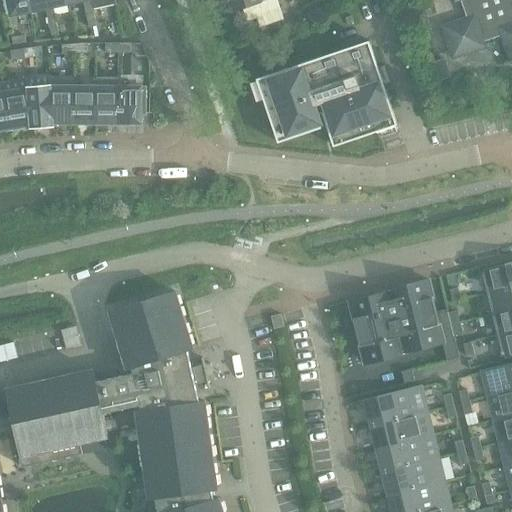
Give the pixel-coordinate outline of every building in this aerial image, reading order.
[(7,0),(11,16),(30,12),(27,0),(7,0)] [(27,0),(30,12),(46,9),(48,22),(56,21),(53,8),(49,8),(47,0),(27,0)] [(47,0),(49,8),(53,8),(68,4),(67,0),(47,0)] [(67,0),(68,4),(83,1),(86,15),(93,13),(92,9),(90,0),(88,0),(87,0),(86,0),(67,0)] [(86,0),(87,0),(88,0),(90,0),(92,9),(116,5),(114,0),(86,0)] [(228,0),(233,12),(243,9),(249,7),(251,13),(258,16),(259,18),(262,27),(283,20),(276,0),(228,0)] [(511,0),(453,0),(454,3),(460,1),(461,4),(466,17),(441,26),(453,60),(487,48),(485,42),(499,37),(508,62),(511,60),(511,0)] [(96,26),(93,13),(86,15),(89,28),(96,26)] [(58,34),(56,21),(48,22),(51,36),(58,34)] [(302,35),(298,21),(285,25),(290,39),(302,35)] [(25,36),(12,38),(13,45),(26,43),(25,36)] [(334,147),(398,125),(369,41),(257,79),(278,143),(321,128),(317,115),(323,113),(334,147)] [(87,43),(74,44),(75,54),(87,53),(87,43)] [(105,53),(118,53),(118,43),(105,43),(105,53)] [(131,44),(118,43),(118,53),(131,53),(131,44)] [(74,44),(61,45),(62,55),(73,54),(75,54),(74,44)] [(41,47),(23,49),(24,59),(42,56),(41,47)] [(12,61),(24,59),(23,49),(10,51),(12,61)] [(444,60),(427,66),(433,84),(450,79),(444,60)] [(26,80),(27,89),(31,125),(30,125),(30,130),(54,128),(53,123),(52,123),(50,87),(49,77),(49,76),(25,78),(26,80)] [(75,77),(49,77),(50,87),(52,123),(53,123),(74,123),(74,125),(74,88),(75,77)] [(117,125),(118,88),(118,78),(96,78),(96,88),(96,123),(117,124),(117,125)] [(10,128),(30,125),(31,125),(27,89),(26,80),(2,83),(10,130),(11,130),(10,128)] [(9,130),(10,130),(2,83),(0,83),(0,130),(9,129),(9,130)] [(75,123),(96,123),(96,88),(74,88),(74,125),(75,124),(75,123)] [(145,88),(118,88),(117,125),(118,125),(118,124),(140,124),(140,114),(145,114),(145,88)] [(511,264),(480,272),(485,294),(511,287),(511,264)] [(456,276),(449,277),(450,285),(458,283),(456,276)] [(406,354),(404,348),(442,339),(436,312),(429,280),(387,291),(388,293),(349,302),(364,364),(406,354)] [(511,287),(485,294),(490,315),(511,309),(511,287)] [(460,300),(457,288),(450,290),(453,302),(460,300)] [(0,511),(1,511),(0,501),(0,432),(16,429),(21,454),(20,454),(22,467),(83,454),(80,442),(108,436),(103,414),(116,411),(140,406),(141,410),(138,411),(151,499),(155,498),(158,511),(222,511),(218,498),(214,500),(211,491),(216,490),(204,401),(199,402),(195,384),(207,383),(208,389),(210,389),(203,358),(202,359),(203,365),(192,369),(188,351),(192,349),(175,292),(111,311),(129,369),(132,368),(133,374),(108,379),(96,382),(94,371),(7,391),(13,418),(0,420),(0,511)] [(511,309),(490,315),(496,336),(511,331),(511,309)] [(451,324),(460,322),(457,311),(448,313),(451,324)] [(284,327),(281,314),(271,317),(274,329),(284,327)] [(454,336),(463,334),(460,322),(451,324),(454,336)] [(76,326),(61,330),(66,350),(81,346),(76,326)] [(511,331),(496,336),(501,358),(511,354),(511,331)] [(474,354),(471,342),(463,344),(466,356),(474,354)] [(14,343),(0,346),(0,362),(18,358),(14,343)] [(489,397),(511,391),(511,365),(483,373),(489,397)] [(411,371),(411,369),(401,371),(404,384),(414,382),(411,371)] [(372,426),(426,412),(420,388),(366,402),(372,426)] [(467,390),(459,392),(462,403),(469,402),(467,390)] [(495,420),(511,415),(511,391),(489,397),(495,420)] [(454,405),(451,394),(443,396),(446,407),(454,405)] [(472,413),(469,402),(462,403),(464,415),(472,413)] [(454,405),(446,407),(449,419),(456,417),(454,405)] [(426,412),(372,426),(378,449),(432,436),(426,412)] [(501,443),(511,440),(511,415),(495,420),(501,443)] [(384,472),(438,459),(432,436),(378,449),(384,472)] [(481,448),(478,436),(470,438),(473,450),(481,448)] [(465,452),(462,440),(454,442),(457,454),(465,452)] [(506,467),(511,465),(511,440),(501,443),(506,467)] [(484,460),(481,448),(473,450),(476,462),(484,460)] [(465,452),(457,454),(460,466),(468,464),(465,452)] [(438,459),(384,472),(389,496),(443,482),(438,459)] [(393,511),(422,511),(449,505),(443,482),(389,496),(393,511)] [(492,494),(489,483),(482,485),(485,496),(492,494)] [(477,498),(474,487),(466,488),(469,500),(477,498)]
